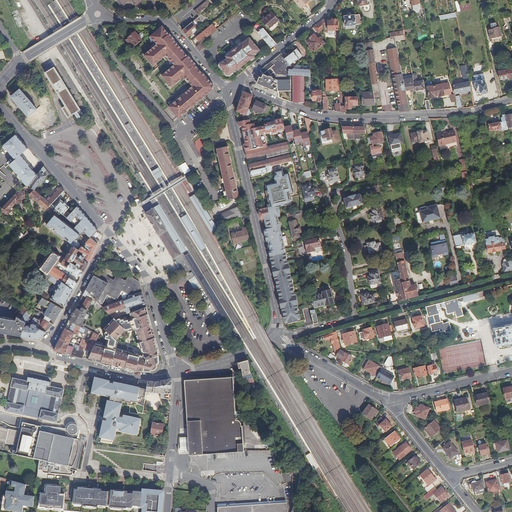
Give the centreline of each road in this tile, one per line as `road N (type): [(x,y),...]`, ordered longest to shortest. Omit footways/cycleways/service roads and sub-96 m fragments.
road 1 (residential): [(235,84),(328,116),(466,111),(511,99)]
road 2 (tertiary): [(275,330),(225,91)]
road 3 (residential): [(511,278),(290,334)]
road 4 (residential): [(109,234),(0,106)]
road 5 (tertiary): [(97,14),(169,23),(225,91)]
road 6 (residential): [(176,373),(147,281),(109,234)]
road 7 (residential): [(176,373),(119,373),(43,350)]
road 8 (residential): [(43,350),(109,234)]
road 9 (tertiary): [(235,84),(335,2)]
road 10 (residential): [(387,401),(511,371)]
